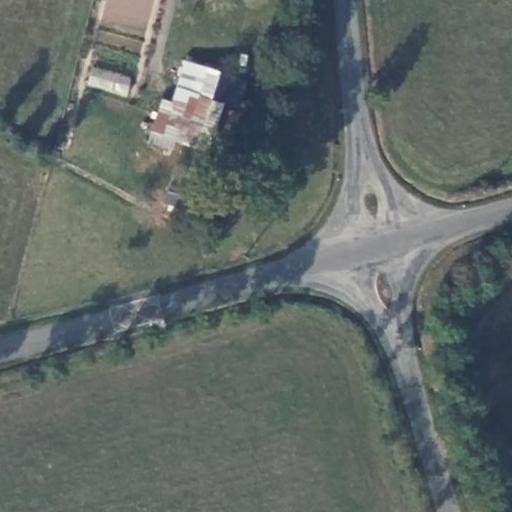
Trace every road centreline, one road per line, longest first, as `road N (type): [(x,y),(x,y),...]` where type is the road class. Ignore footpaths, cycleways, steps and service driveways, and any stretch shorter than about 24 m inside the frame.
road 1 (unclassified): [(0,350),(377,248)]
road 2 (unclassified): [(377,248),(464,511)]
road 3 (unclassified): [(346,0),(377,248)]
road 4 (unclassified): [(377,248),(511,210)]
